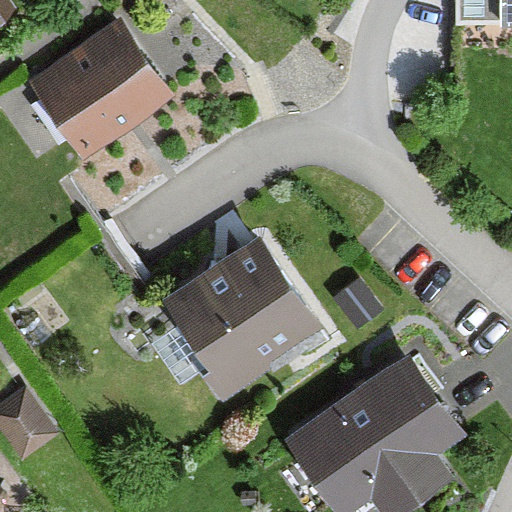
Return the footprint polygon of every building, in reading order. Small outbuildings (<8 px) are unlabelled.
[(0,0),(0,16),(10,10),(3,0),(0,0)] [(511,0),(456,0),(456,11),(511,11),(511,0)] [(90,146),(181,85),(126,5),(35,66),(90,146)] [(222,389),(327,317),(256,215),(152,287),(222,389)] [(429,438),(469,410),(409,328),(281,421),(341,503),(363,487),(377,507),(444,459),(429,438)]
